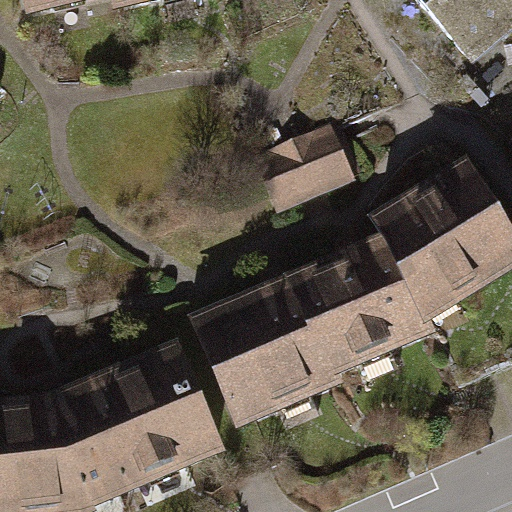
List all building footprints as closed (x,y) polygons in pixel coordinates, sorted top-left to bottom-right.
[(17,0),(24,25),(116,0),(17,0)] [(511,26),(511,0),(407,0),(464,67),(511,26)] [(323,124),(248,159),(276,219),(351,185),(323,124)] [(511,256),(463,169),(186,324),(238,417),(511,263),(511,256)] [(58,391),(0,398),(0,511),(91,511),(221,452),(174,340),(58,391)]
